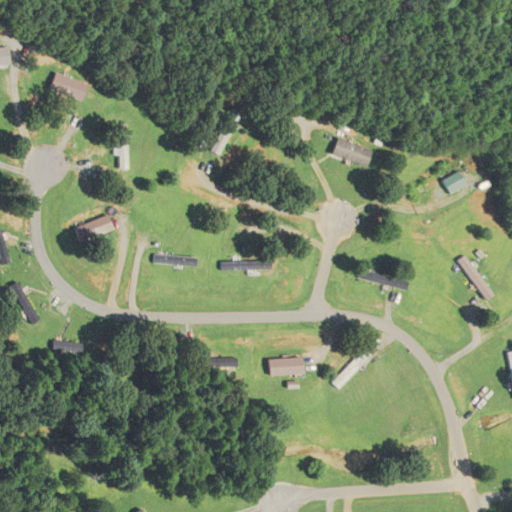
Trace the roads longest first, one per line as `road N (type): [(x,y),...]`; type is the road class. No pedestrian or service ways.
road 1 (residential): [(479,511),(440,382),(401,334),(354,316),(142,316),(81,299),(43,255),(37,206),(47,163)]
road 2 (residential): [(511,495),(486,499),(461,484),(278,503)]
